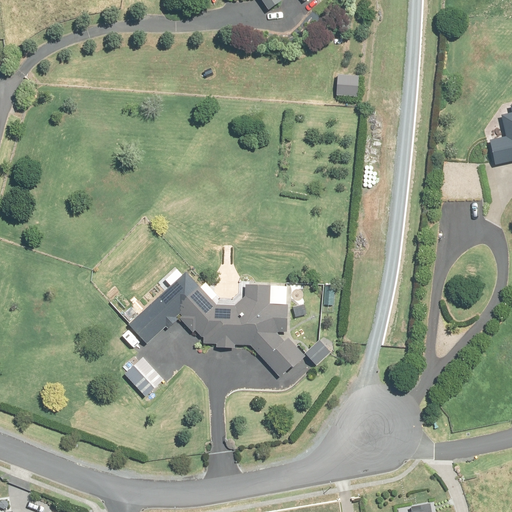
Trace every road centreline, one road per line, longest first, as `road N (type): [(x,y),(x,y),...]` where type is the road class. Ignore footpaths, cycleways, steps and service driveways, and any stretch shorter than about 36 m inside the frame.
road 1 (residential): [(114,484),(176,494),(290,476),(377,433)]
road 2 (residential): [(0,446),(114,484)]
